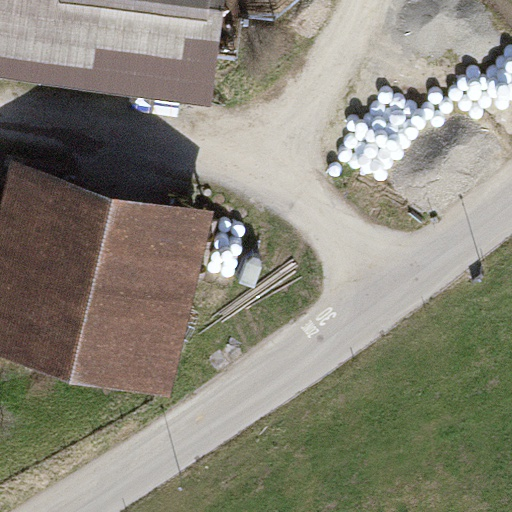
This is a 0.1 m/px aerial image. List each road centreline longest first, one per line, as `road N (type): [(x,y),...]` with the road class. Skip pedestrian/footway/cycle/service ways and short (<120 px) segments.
road 1 (residential): [(511,198),(65,511)]
road 2 (track): [(0,120),(138,145),(272,189),(322,220),(395,286)]
